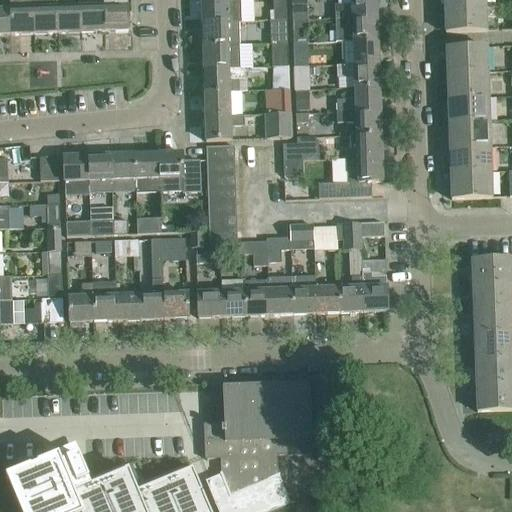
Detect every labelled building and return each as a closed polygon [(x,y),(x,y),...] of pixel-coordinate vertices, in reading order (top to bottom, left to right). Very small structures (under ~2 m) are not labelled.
[(105,33),(104,0),(80,0),(81,9),(82,34),(105,33)] [(104,0),(105,33),(129,32),(127,0),(104,0)] [(243,23),(242,0),(201,2),(202,25),(240,24),(243,23)] [(274,0),(275,22),(288,22),(286,0),(274,0)] [(292,0),(293,21),(302,21),(306,21),(305,0),(292,0)] [(352,0),(352,8),(335,9),(335,20),(378,19),(376,0),(352,0)] [(485,0),(444,0),(445,8),(486,7),(485,0)] [(486,7),(445,8),(446,34),(487,33),(486,7)] [(81,9),(57,10),(58,35),(82,34),(81,9)] [(57,10),(33,11),(34,36),(58,35),(57,10)] [(0,36),(11,37),(10,12),(0,11),(0,36)] [(34,36),(33,11),(10,12),(11,37),(34,36)] [(378,42),(378,19),(335,20),(336,44),(354,43),(378,42)] [(302,21),(293,21),(294,45),(303,45),(307,45),(306,21),(302,21)] [(275,22),(272,22),(273,46),(288,45),(288,22),(275,22)] [(240,24),(202,25),(203,48),(241,47),(240,24)] [(378,42),(354,43),(354,67),(379,66),(378,42)] [(244,45),(243,67),(255,67),(256,45),(244,45)] [(288,45),(273,46),(273,64),(289,63),(288,45)] [(303,45),(294,45),(295,69),(303,69),(308,69),(307,45),(303,45)] [(241,47),(203,48),(204,72),(242,71),(241,47)] [(447,76),(488,74),(487,49),(446,50),(447,76)] [(379,66),(354,67),(337,68),(338,91),(355,91),(380,90),(379,66)] [(289,69),(274,70),(274,88),(290,87),(289,69)] [(303,69),(295,69),(295,93),(304,92),(309,92),(308,69),(303,69)] [(245,71),(242,71),(204,72),(204,96),(230,95),(229,83),(245,83),(245,71)] [(489,99),(488,74),(447,76),(448,101),(489,99)] [(355,91),(356,102),(336,103),(337,115),(381,113),(380,90),(355,91)] [(304,92),(295,93),(296,109),(305,109),(309,109),(309,92),(304,92)] [(230,95),(204,96),(205,119),(231,118),(230,95)] [(490,124),(489,99),(448,101),(449,126),(490,124)] [(381,113),(337,115),(337,126),(356,125),(357,137),(382,136),(381,113)] [(266,116),(267,141),(291,140),(290,115),(266,116)] [(308,126),(308,116),(293,116),(293,126),(308,126)] [(243,118),(231,118),(205,119),(206,143),(231,142),(231,130),(243,130),(243,118)] [(491,149),(490,124),(449,126),(450,151),(491,149)] [(382,136),(357,137),(357,157),(346,157),(346,161),(382,160),(382,136)] [(301,140),(297,140),(297,146),(283,146),(283,163),(315,162),(319,162),(319,158),(318,139),(301,140)] [(235,163),(234,148),(206,149),(207,164),(235,163)] [(492,174),(491,149),(450,151),(451,176),(492,174)] [(159,156),(160,196),(170,196),(170,192),(183,192),(183,195),(201,194),(200,162),(183,163),(182,155),(159,156)] [(137,193),(136,156),(112,157),(113,194),(137,193)] [(159,156),(136,156),(137,193),(137,197),(160,196),(159,156)] [(113,194),(112,157),(88,158),(89,184),(89,195),(113,194)] [(89,184),(88,158),(64,159),(64,185),(89,184)] [(58,159),(40,160),(41,184),(59,183),(58,159)] [(382,160),(346,161),(347,182),(318,183),(319,197),(350,196),(350,185),(383,184),(382,160)] [(235,177),(235,163),(207,164),(207,178),(235,177)] [(492,200),(492,174),(451,176),(451,201),(492,200)] [(235,177),(207,178),(207,191),(236,191),(235,177)] [(236,191),(207,191),(208,205),(236,204),(236,191)] [(59,197),(46,198),(47,207),(50,207),(59,207),(59,197)] [(236,218),(236,204),(208,205),(208,219),(236,218)] [(59,207),(50,207),(50,224),(63,224),(62,207),(59,207)] [(10,208),(0,208),(0,231),(10,231),(10,208)] [(13,209),(14,229),(23,228),(22,208),(13,209)] [(237,232),(236,218),(208,219),(209,233),(237,232)] [(138,221),(138,224),(138,237),(161,237),(161,225),(161,220),(138,221)] [(138,237),(138,224),(115,225),(115,238),(138,237)] [(115,225),(91,226),(91,239),(115,238),(115,225)] [(176,225),(161,225),(161,237),(176,236),(176,225)] [(360,226),(361,240),(384,239),(384,225),(360,226)] [(91,239),(91,226),(66,226),(67,240),(91,239)] [(361,251),(361,240),(360,226),(343,226),(344,251),(361,251)] [(290,240),(290,243),(313,242),(313,230),(313,227),(289,228),(290,240)] [(337,229),(313,230),(313,242),(314,251),(324,251),(338,250),(337,242),(337,229)] [(48,255),(60,254),(59,230),(47,231),(48,255)] [(237,245),(237,232),(209,233),(209,246),(237,245)] [(203,233),(191,234),(191,250),(203,250),(203,233)] [(162,240),(151,241),(151,263),(162,262),(162,240)] [(186,240),(162,240),(162,262),(186,262),(186,240)] [(290,240),(266,240),(266,247),(267,265),(281,264),(281,252),(291,252),(290,243),(290,240)] [(116,243),(116,251),(116,258),(139,258),(138,242),(116,243)] [(116,251),(116,243),(92,244),(92,259),(110,258),(110,251),(116,251)] [(92,259),(92,244),(73,244),(73,260),(92,259)] [(237,245),(209,246),(210,256),(220,256),(220,255),(237,255),(237,245)] [(267,272),(267,265),(266,247),(245,248),(245,260),(254,260),(254,272),(267,272)] [(324,251),(314,251),(314,264),(325,264),(324,251)] [(60,254),(48,255),(42,255),(43,277),(47,277),(61,277),(60,254)] [(220,256),(210,256),(210,257),(196,258),(197,266),(220,265),(220,256)] [(473,288),(511,286),(511,260),(472,262),(473,288)] [(362,279),(364,314),(388,313),(386,278),(373,279),(372,275),(363,275),(363,279),(362,279)] [(61,277),(47,277),(48,301),(63,301),(63,300),(62,277),(61,277)] [(316,291),(317,291),(316,279),(292,280),(293,317),(316,316),(316,291)] [(352,289),(339,290),(340,315),(364,314),(362,279),(352,279),(352,289)] [(293,317),(292,280),(269,281),(269,284),(269,317),(293,317)] [(269,317),(269,284),(245,285),(245,293),(246,318),(269,317)] [(511,286),(473,288),(474,313),(511,311),(511,286)] [(339,290),(317,291),(316,291),(316,316),(340,315),(339,290)] [(246,318),(245,293),(222,294),(222,319),(246,318)] [(222,319),(222,294),(198,295),(198,300),(198,320),(222,319)] [(188,295),(164,296),(165,321),(188,320),(188,295)] [(165,321),(164,296),(140,297),(141,322),(165,321)] [(140,297),(116,298),(117,323),(141,322),(140,297)] [(117,323),(116,298),(93,299),(93,324),(117,323)] [(93,324),(93,299),(69,299),(70,324),(93,324)] [(48,301),(42,302),(43,325),(63,325),(63,301),(48,301)] [(11,302),(0,302),(0,326),(12,327),(11,302)] [(511,311),(474,313),(475,338),(511,336),(511,311)] [(511,336),(475,338),(475,363),(511,361),(511,336)] [(511,386),(511,361),(475,363),(476,388),(511,386)] [(511,386),(476,388),(477,414),(511,412),(511,386)] [(224,429),(205,430),(206,461),(228,460),(229,479),(224,481),(222,474),(221,474),(230,498),(280,476),(280,475),(277,476),(276,458),(292,457),(312,456),(312,449),(312,439),(309,388),(222,391),(224,429)] [(55,459),(4,480),(17,511),(210,511),(194,471),(136,494),(128,473),(87,489),(71,450),(54,457),(55,459)] [(227,492),(218,496),(224,511),(275,511),(291,506),(287,497),(279,477),(280,477),(280,476),(230,498),(227,492)]
